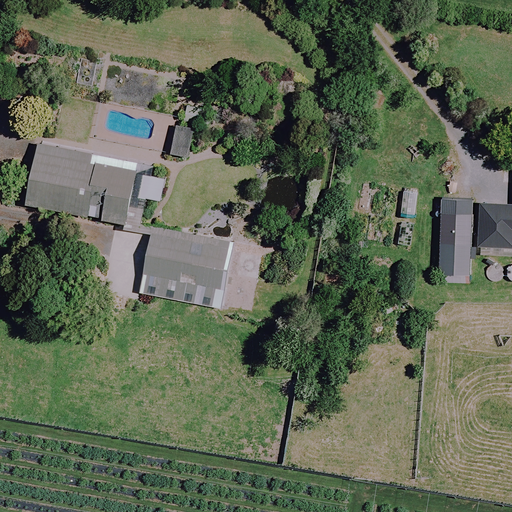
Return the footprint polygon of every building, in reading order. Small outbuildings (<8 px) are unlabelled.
[(205,108),(190,105),(186,121),(201,124),(205,108)] [(195,130),(179,128),(175,155),(191,157),(195,130)] [(94,154),(42,144),(30,205),(128,225),(140,163),(94,154)] [(511,204),(483,204),(481,255),(511,256),(511,204)] [(181,240),(156,234),(147,274),(165,278),(161,298),(221,311),(235,247),(182,235),(181,240)] [(472,246),(442,245),(441,283),(471,284),(472,246)]
